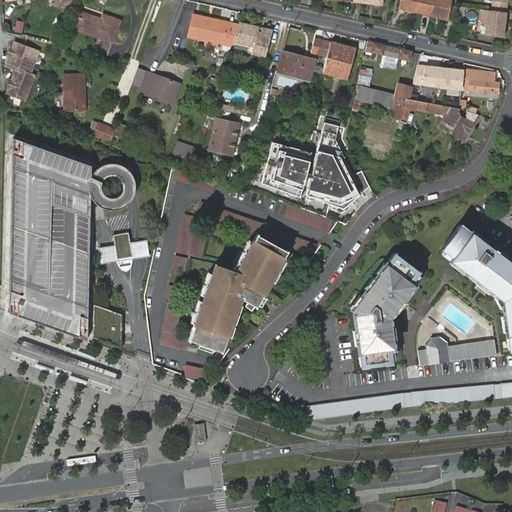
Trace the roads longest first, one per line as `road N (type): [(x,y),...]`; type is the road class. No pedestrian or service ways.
road 1 (residential): [(511,103),(481,165),(448,184),(396,196),(371,215),(331,271),(261,340),(249,373)]
road 2 (secondary): [(511,425),(167,470)]
road 3 (secondary): [(171,494),(511,452)]
road 4 (residential): [(511,62),(236,0)]
road 5 (secondary): [(167,470),(0,496)]
